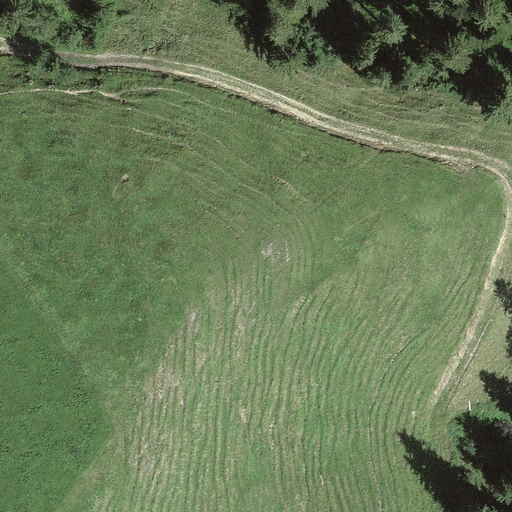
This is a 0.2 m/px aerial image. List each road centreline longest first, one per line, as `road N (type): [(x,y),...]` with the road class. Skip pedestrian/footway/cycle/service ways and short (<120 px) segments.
road 1 (track): [(0,43),(161,60),(338,124),(488,162),(511,179)]
road 2 (track): [(511,252),(441,410),(441,450),(459,511)]
